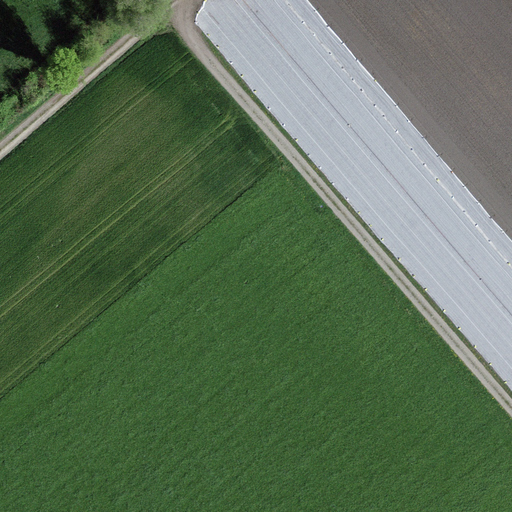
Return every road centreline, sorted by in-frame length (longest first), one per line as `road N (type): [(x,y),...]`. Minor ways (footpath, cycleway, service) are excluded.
road 1 (track): [(168,3),(511,404)]
road 2 (track): [(0,148),(172,0)]
